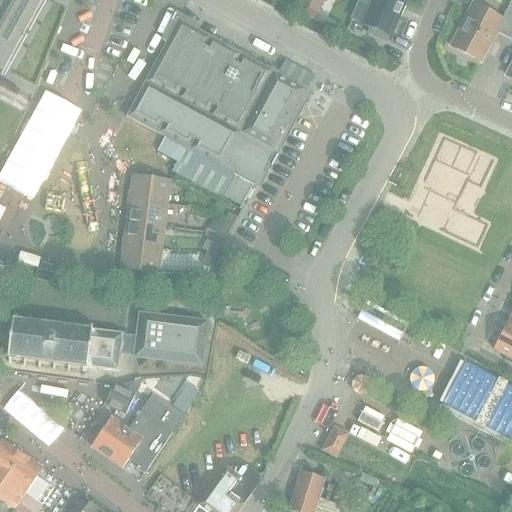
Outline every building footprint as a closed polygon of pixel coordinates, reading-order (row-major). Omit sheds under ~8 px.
[(0,0),(0,6),(27,22),(40,0),(0,0)] [(300,0),(299,5),(318,13),(323,0),(300,0)] [(358,1),(351,19),(370,28),(368,34),(383,41),(386,35),(390,37),(406,0),(371,0),(369,6),(358,1)] [(509,39),(511,32),(511,3),(510,3),(501,19),(472,4),(450,47),(480,62),(496,32),(509,39)] [(0,37),(14,45),(27,22),(0,6),(0,37)] [(254,186),(272,153),(273,150),(261,144),(275,117),(288,124),(307,89),(178,19),(125,116),(235,175),(223,196),(241,206),(252,185),(254,186)] [(14,45),(0,37),(0,69),(1,70),(14,45)] [(132,176),(129,199),(166,204),(169,181),(132,176)] [(129,199),(126,222),(163,227),(166,204),(129,199)] [(229,213),(223,224),(230,228),(237,217),(229,213)] [(160,250),(163,227),(126,222),(123,246),(160,250)] [(224,239),(230,228),(223,224),(217,235),(224,239)] [(320,246),(322,247),(327,238),(324,236),(322,239),(318,237),(314,245),(319,248),(320,246)] [(213,242),(207,253),(215,257),(221,246),(213,242)] [(157,274),(160,250),(123,246),(120,269),(157,274)] [(208,268),(215,257),(207,253),(201,264),(208,268)] [(91,324),(88,323),(88,327),(74,326),(74,322),(71,321),(71,325),(59,324),(60,320),(57,320),(57,324),(45,322),(45,318),(42,318),(42,322),(30,320),(30,317),(28,316),(27,320),(15,319),(16,315),(12,314),(12,319),(9,319),(8,322),(11,322),(9,339),(7,354),(5,354),(4,358),(9,358),(8,363),(11,363),(11,359),(23,361),(23,364),(26,365),(26,361),(38,363),(37,366),(40,367),(41,363),(52,365),(51,368),(55,368),(55,365),(67,366),(66,370),(69,370),(70,366),(80,368),(80,370),(86,371),(86,369),(89,370),(89,367),(118,372),(120,354),(134,356),(133,358),(201,366),(206,323),(206,322),(139,314),(136,336),(130,335),(122,334),(91,330),(91,324)] [(511,323),(507,321),(492,350),(505,356),(503,360),(511,365),(511,323)] [(112,386),(103,404),(116,410),(126,415),(143,380),(113,387),(112,386)] [(110,419),(91,447),(139,481),(183,417),(152,395),(128,431),(110,419)] [(347,435),(334,427),(330,435),(324,445),(321,450),(335,458),(347,435)] [(0,511),(11,511),(41,469),(1,441),(0,442),(0,441),(0,511)] [(236,511),(256,484),(258,476),(247,468),(233,467),(225,466),(197,504),(207,511),(236,511)] [(292,511),(313,511),(324,479),(300,471),(288,511),(292,511)] [(100,511),(88,503),(82,511),(100,511)]
